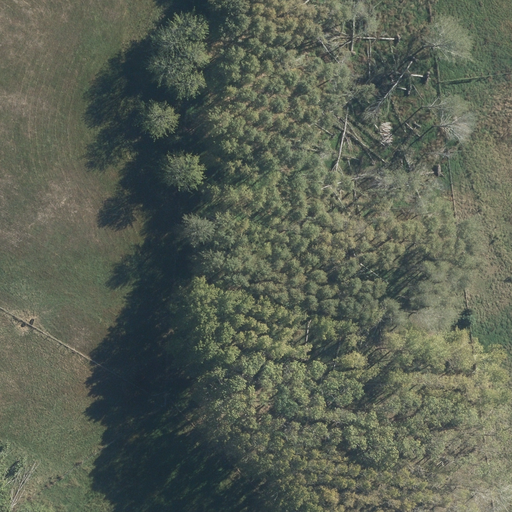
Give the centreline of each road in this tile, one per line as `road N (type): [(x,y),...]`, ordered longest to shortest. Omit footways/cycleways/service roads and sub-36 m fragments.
road 1 (unknown): [(71,0),(232,135),(511,302)]
road 2 (tertiary): [(242,511),(397,238),(484,54)]
road 3 (unknown): [(398,511),(0,298)]
